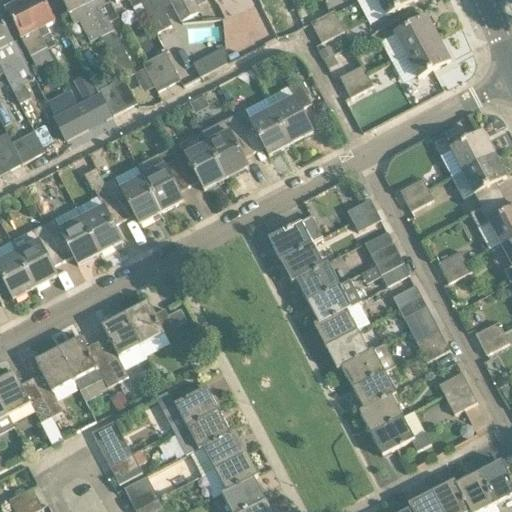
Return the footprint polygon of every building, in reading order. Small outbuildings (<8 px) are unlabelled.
[(30,0),(22,4),(47,51),(54,47),(45,31),(55,26),(48,13),(41,0),(30,0)] [(91,46),(102,40),(80,0),(59,0),(74,28),(80,25),(91,46)] [(102,40),(124,81),(124,83),(136,77),(125,55),(120,46),(107,20),(102,22),(97,12),(106,7),(101,0),(80,0),(102,40)] [(127,0),(133,11),(142,6),(138,0),(113,0),(116,6),(126,0),(127,0)] [(138,0),(142,6),(158,35),(171,28),(156,0),(138,0)] [(213,1),(213,0),(167,0),(181,25),(201,15),(198,9),(213,1)] [(415,0),(373,0),(384,21),(418,3),(415,0)] [(31,59),(47,51),(22,4),(6,13),(31,59)] [(316,37),(339,25),(334,15),(311,27),(316,37)] [(406,60),(438,43),(427,21),(395,38),(406,60)] [(0,69),(3,76),(4,76),(20,107),(30,102),(5,52),(13,48),(0,23),(0,69)] [(224,23),(191,25),(192,40),(225,38),(224,23)] [(339,25),(316,37),(322,48),(345,35),(339,25)] [(438,43),(406,60),(418,82),(450,65),(438,43)] [(323,62),(334,57),(330,48),(319,54),(323,62)] [(225,49),(196,65),(204,79),(233,63),(225,49)] [(181,84),(171,67),(165,55),(142,67),(158,96),(181,84)] [(328,72),(339,67),(334,57),(323,62),(328,72)] [(379,89),(397,79),(391,69),(373,79),(379,89)] [(345,92),(368,80),(363,70),(340,82),(345,92)] [(73,84),(84,104),(98,97),(87,76),(73,84)] [(368,80),(345,92),(351,103),(374,90),(368,80)] [(124,83),(124,81),(100,94),(113,120),(137,108),(124,83)] [(272,112),(291,149),(313,137),(301,114),(311,109),(299,85),(267,102),(272,112)] [(100,97),(53,122),(66,146),(112,121),(100,97)] [(318,107),(316,113),(319,119),(329,114),(324,104),(318,107)] [(269,160),(291,149),(272,112),(250,123),(245,114),(234,119),(254,157),(264,151),(269,160)] [(244,162),(254,157),(234,119),(225,124),(201,136),(226,183),(248,171),(244,162)] [(12,147),(23,168),(45,156),(34,135),(12,147)] [(226,183),(201,136),(169,153),(189,191),(199,185),(204,194),(226,183)] [(23,168),(12,147),(7,137),(0,141),(0,180),(23,168)] [(463,176),(495,159),(483,137),(451,154),(463,176)] [(179,196),(189,191),(169,153),(159,159),(164,168),(142,180),(161,217),(183,205),(179,196)] [(482,212),(503,200),(495,187),(506,181),(495,159),(463,176),(474,198),(475,198),(482,211),(482,212)] [(105,188),(97,172),(84,178),(92,193),(94,192),(98,200),(104,211),(81,223),(100,258),(122,246),(114,230),(124,225),(105,188)] [(139,228),(161,217),(142,180),(120,192),(115,183),(105,188),(124,225),(134,220),(139,228)] [(405,206),(428,194),(427,192),(424,185),(423,183),(400,196),(405,206)] [(428,194),(405,206),(411,216),(434,204),(428,194)] [(500,248),(511,241),(511,213),(510,214),(503,200),(482,212),(482,211),(471,218),(479,232),(489,226),(500,248)] [(353,226),(376,214),(370,204),(347,216),(353,226)] [(376,214),(353,226),(358,237),(381,224),(376,214)] [(280,264),(312,247),(323,242),(311,220),(268,242),(280,264)] [(78,269),(100,258),(81,223),(60,234),(54,223),(43,229),(63,266),(73,261),(78,269)] [(53,271),(63,266),(43,229),(23,240),(28,251),(17,257),(35,292),(57,280),(53,271)] [(376,269),(399,257),(387,236),(365,247),(376,269)] [(511,241),(500,248),(511,270),(511,269),(511,241)] [(324,269),(323,269),(312,247),(280,264),(292,287),(296,285),(296,284),(324,269)] [(443,278),(466,265),(461,255),(438,267),(443,278)] [(13,303),(35,292),(17,257),(0,265),(0,298),(8,294),(13,303)] [(399,257),(376,269),(388,290),(410,279),(399,257)] [(466,265),(443,278),(449,288),(472,276),(466,265)] [(307,306),(339,288),(328,266),(323,269),(324,269),(296,284),(296,285),(307,306)] [(346,312),(346,313),(361,305),(350,284),(340,289),(339,288),(307,306),(318,326),(318,327),(346,312)] [(398,312),(421,300),(416,290),(393,302),(398,312)] [(421,300),(398,312),(404,323),(427,311),(421,300)] [(125,318),(141,349),(143,348),(162,338),(164,337),(175,357),(185,351),(165,313),(154,318),(147,306),(125,318)] [(358,334),(346,313),(346,312),(318,327),(318,326),(314,329),(325,351),(358,334)] [(180,313),(168,319),(174,330),(186,324),(180,313)] [(119,360),(141,349),(125,318),(102,330),(108,341),(97,346),(118,385),(129,379),(119,360)] [(481,349),(504,337),(499,327),(476,339),(481,349)] [(369,356),(358,334),(325,351),(337,374),(341,371),(369,356)] [(422,356),(445,344),(439,334),(416,346),(422,356)] [(504,337),(481,349),(487,360),(510,348),(504,337)] [(118,385),(97,346),(87,352),(81,341),(58,353),(75,384),(80,394),(104,381),(108,390),(118,385)] [(445,344),(422,356),(427,367),(450,355),(445,344)] [(352,392),(385,375),(384,375),(396,369),(384,347),(369,356),(341,371),(352,392)] [(52,396),(75,384),(58,353),(35,365),(42,378),(32,383),(51,421),(59,417),(63,415),(52,396)] [(392,399),(392,400),(396,397),(385,375),(352,392),(363,413),(364,414),(392,399)] [(51,421),(32,383),(21,389),(14,376),(0,383),(0,404),(8,419),(31,407),(41,426),(51,421)] [(444,399),(467,387),(462,377),(439,389),(444,399)] [(467,387),(444,399),(454,419),(477,407),(467,387)] [(511,395),(508,387),(500,392),(507,405),(511,402),(511,395)] [(206,392),(177,407),(189,429),(218,414),(206,392)] [(111,400),(117,414),(129,409),(122,395),(111,400)] [(403,421),(392,400),(392,399),(364,414),(363,413),(359,415),(371,438),(403,421)] [(230,436),(218,414),(189,429),(174,437),(186,459),(198,453),(204,450),(230,436)] [(61,422),(59,417),(51,421),(54,426),(61,422)] [(403,421),(371,438),(383,460),(412,445),(417,456),(431,448),(425,436),(414,442),(403,421)] [(91,437),(99,450),(121,438),(114,425),(91,437)] [(230,436),(204,450),(215,473),(246,457),(234,434),(230,436)] [(110,472),(133,460),(127,449),(104,461),(110,472)] [(246,457),(215,473),(228,496),(254,482),(258,480),(246,457)] [(142,477),(133,460),(110,472),(119,489),(142,477)] [(479,476),(496,508),(511,499),(511,484),(501,464),(479,476)] [(487,511),(496,508),(479,476),(456,488),(468,511),(487,511)] [(134,511),(143,511),(160,503),(147,480),(124,492),(131,504),(130,504),(134,511)] [(251,511),(266,505),(254,482),(228,496),(223,498),(229,511),(251,511)] [(468,511),(456,488),(454,484),(431,496),(439,511),(468,511)] [(13,511),(19,511),(38,502),(32,492),(9,504),(13,511)] [(439,511),(431,496),(408,508),(410,511),(439,511)] [(42,511),(38,502),(19,511),(42,511)] [(164,511),(160,503),(143,511),(164,511)]
